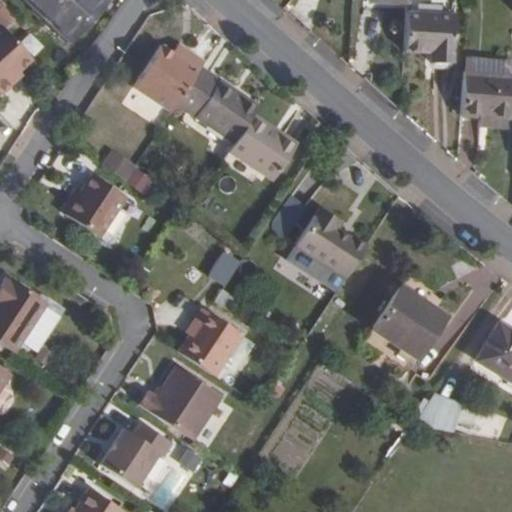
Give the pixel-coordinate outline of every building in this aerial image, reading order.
[(103,2),(100,0),(28,0),(73,38),(103,2)] [(16,21),(0,3),(0,2),(0,23),(2,25),(7,32),(16,21)] [(410,11),(408,50),(434,51),(434,61),(456,62),(458,14),(410,11)] [(32,61),(7,32),(2,25),(0,26),(0,95),(12,84),(10,80),(19,72),(32,61)] [(176,46),(170,55),(178,60),(184,51),(176,46)] [(200,70),(203,65),(184,51),(178,60),(170,55),(160,47),(132,89),(170,116),(176,106),(200,70)] [(511,58),(470,54),(468,68),(511,73),(511,58)] [(511,73),(468,68),(465,112),(487,114),(511,116),(511,73)] [(200,70),(176,106),(234,145),(252,117),(257,109),(200,70)] [(10,80),(12,84),(22,76),(19,72),(10,80)] [(511,116),(487,114),(486,125),(511,127),(511,116)] [(234,145),(229,151),(272,180),(294,145),(252,117),(234,145)] [(110,150),(97,171),(140,197),(153,176),(110,150)] [(81,193),(66,214),(100,238),(126,199),(92,176),(81,193)] [(61,210),(66,214),(81,193),(76,188),(61,210)] [(349,277),(370,246),(354,236),(353,238),(339,229),(344,222),(324,208),(300,244),(303,247),(349,277)] [(340,290),(349,277),(303,247),(296,256),(298,261),(340,290)] [(226,285),(241,259),(225,249),(209,275),(226,285)] [(0,344),(11,352),(41,307),(1,281),(0,282),(0,344)] [(443,315),(424,303),(400,286),(373,327),(415,355),(443,315)] [(230,300),(218,292),(211,303),(223,311),(230,300)] [(189,334),(178,351),(215,375),(243,333),(203,306),(194,320),(196,322),(189,334)] [(185,332),(189,334),(196,322),(194,320),(185,332)] [(511,330),(504,325),(478,363),(511,385),(511,330)] [(48,365),(53,349),(37,343),(32,359),(48,365)] [(147,390),(138,404),(192,440),(222,396),(173,364),(152,394),(147,390)] [(428,402),(414,424),(445,431),(451,406),(428,402)] [(483,412),(476,428),(496,437),(504,421),(483,412)] [(262,447),(295,469),(316,436),(283,415),(262,447)] [(133,433),(123,427),(99,463),(134,489),(157,453),(162,456),(172,442),(142,421),(133,433)] [(75,511),(117,511),(120,509),(91,489),(76,511),(75,511)]
